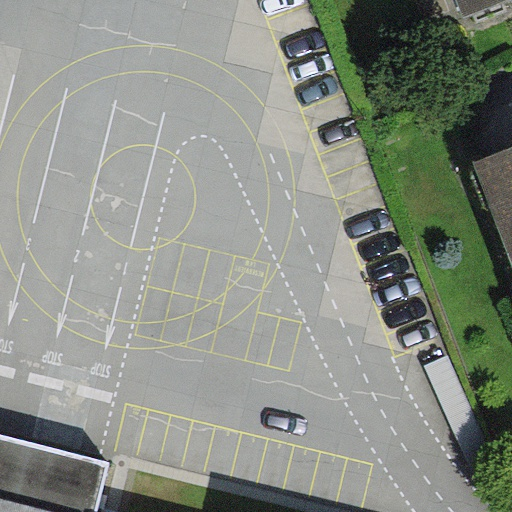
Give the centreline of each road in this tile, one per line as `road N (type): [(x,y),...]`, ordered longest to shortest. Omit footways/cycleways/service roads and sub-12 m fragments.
road 1 (unknown): [(376,403),(99,369),(90,357),(128,33)]
road 2 (unknown): [(215,0),(229,34),(128,33)]
road 3 (unknown): [(128,33),(0,25)]
